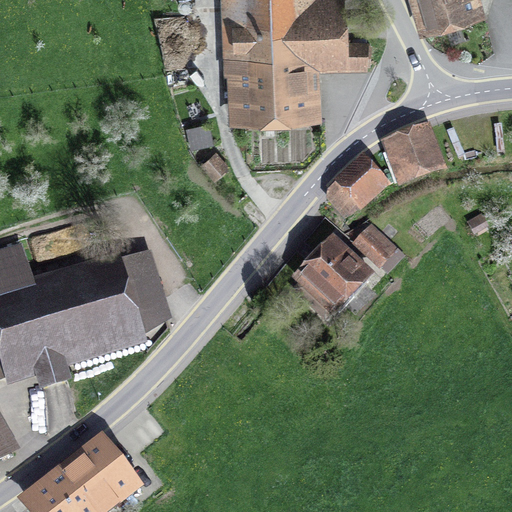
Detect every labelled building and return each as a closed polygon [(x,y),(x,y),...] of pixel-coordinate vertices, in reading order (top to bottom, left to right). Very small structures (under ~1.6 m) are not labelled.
[(304,66),(362,64),(365,47),(340,43),(340,0),(225,0),(230,116),(306,112),(304,66)] [(420,0),(428,24),(473,11),(470,0),(420,0)] [(212,69),(209,17),(154,19),(166,72),(212,69)] [(427,131),(387,147),(401,182),(441,166),(427,131)] [(214,177),(228,167),(218,155),(205,165),(214,177)] [(386,184),(368,164),(330,197),(347,217),(362,205),(386,184)] [(381,264),(389,271),(403,256),(395,249),(390,255),(367,234),(356,246),(378,267),(381,264)] [(325,319),(363,279),(367,282),(370,275),(348,255),(344,260),(332,248),(303,279),(305,280),(295,291),(325,319)] [(0,374),(37,363),(43,385),(64,379),(57,358),(140,332),(120,264),(31,291),(28,271),(21,251),(0,257),(0,374)] [(0,459),(14,451),(0,427),(0,459)] [(95,511),(130,485),(102,450),(30,505),(35,511),(95,511)]
